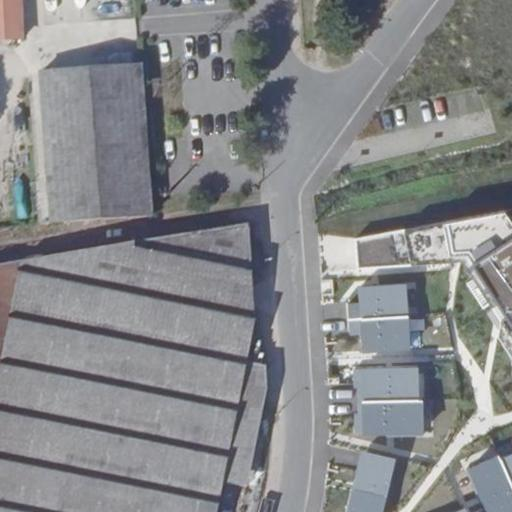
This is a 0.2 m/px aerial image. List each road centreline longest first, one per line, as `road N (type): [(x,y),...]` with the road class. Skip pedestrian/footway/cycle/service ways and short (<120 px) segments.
road 1 (unclassified): [(287,130),(298,452),(286,511)]
road 2 (unclassified): [(417,0),(347,94),(287,130)]
road 3 (residential): [(277,0),(287,130)]
